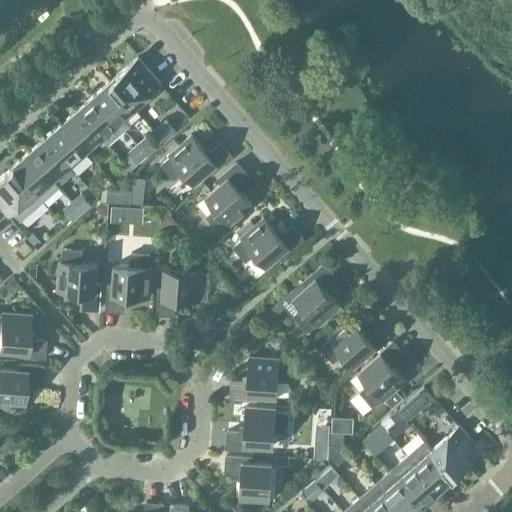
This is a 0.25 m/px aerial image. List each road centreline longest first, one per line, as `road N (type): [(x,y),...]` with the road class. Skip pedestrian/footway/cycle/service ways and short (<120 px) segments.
road 1 (residential): [(511,434),(141,20)]
road 2 (residential): [(68,435),(67,387),(94,353),(138,343),(178,362),(197,402),(188,445),(174,461),(133,477),(93,466)]
road 3 (residential): [(0,126),(114,25),(141,20)]
